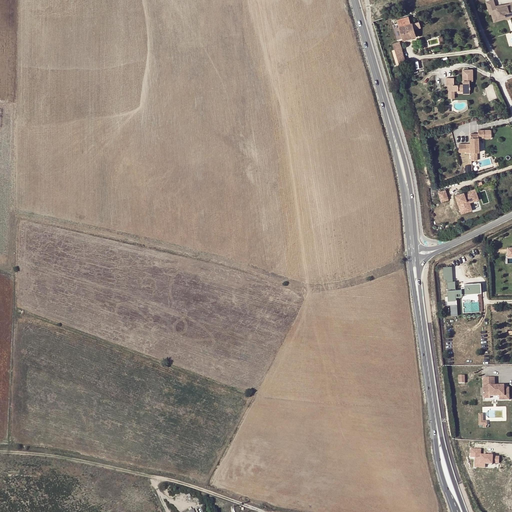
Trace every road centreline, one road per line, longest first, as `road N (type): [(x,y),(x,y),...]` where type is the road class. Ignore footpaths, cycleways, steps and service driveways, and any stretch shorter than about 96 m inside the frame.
road 1 (secondary): [(464,511),(440,425),(418,260)]
road 2 (secondary): [(410,261),(434,450),(450,504)]
road 3 (secondary): [(416,248),(410,184),(390,121)]
road 4 (secondary): [(390,121),(409,249)]
road 5 (secondary): [(354,0),(390,121)]
